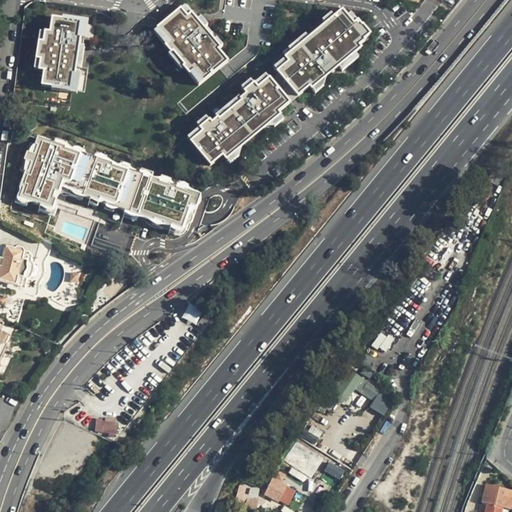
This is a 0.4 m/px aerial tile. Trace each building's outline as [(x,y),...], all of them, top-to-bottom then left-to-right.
[(227,69),(183,12),(154,37),(199,94),(227,69)] [(345,12),(273,75),(300,106),(372,43),(345,12)] [(69,101),(80,30),(52,25),(50,40),(39,38),(33,78),(41,80),(39,96),(69,101)] [(288,111),(264,82),(186,145),(210,174),(288,111)] [(40,170),(42,173),(46,217),(82,234),(104,216),(100,178),(69,164),(68,154),(56,149),(40,159),(41,162),(40,163),(43,167),(40,170)] [(74,156),(68,154),(69,164),(100,178),(104,216),(82,234),(87,236),(111,218),(106,173),(74,160),(74,156)] [(52,246),(44,243),(27,297),(35,298),(37,297),(38,295),(39,290),(40,282),(42,281),(43,278),(44,274),(44,270),(44,268),(44,266),(52,246)] [(15,249),(0,244),(0,267),(1,268),(0,272),(0,281),(25,288),(27,280),(29,279),(30,280),(31,279),(33,277),(34,274),(34,272),(34,270),(34,269),(35,266),(34,263),(32,262),(33,260),(32,260),(32,258),(32,256),(31,255),(30,255),(30,253),(25,251),(15,249)] [(0,358),(6,345),(4,344),(8,336),(0,331),(0,328),(3,322),(0,320),(0,358)] [(372,343),(383,353),(394,341),(383,330),(372,343)] [(378,393),(347,368),(327,393),(341,405),(356,388),(371,401),(378,393)] [(379,392),(370,407),(384,415),(393,400),(379,392)] [(127,404),(133,408),(142,397),(137,393),(127,404)] [(115,436),(119,423),(97,418),(94,431),(115,436)] [(283,460),(292,466),(289,472),(306,483),(324,456),(297,439),(283,460)] [(271,477),(263,495),(289,506),(296,488),(271,477)] [(258,504),(258,486),(237,486),(237,504),(258,504)] [(511,511),(511,492),(489,487),(482,511),(504,511),(505,511),(511,511)]
